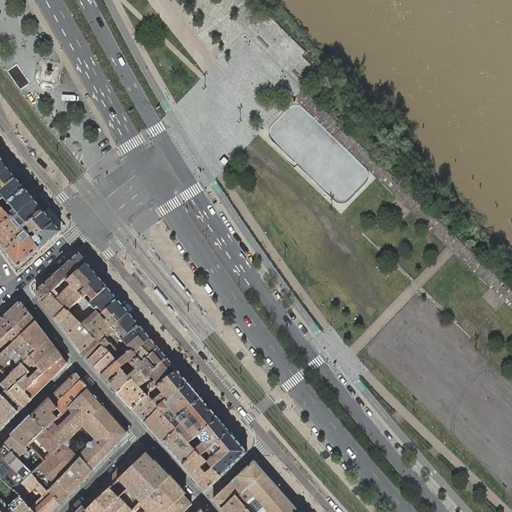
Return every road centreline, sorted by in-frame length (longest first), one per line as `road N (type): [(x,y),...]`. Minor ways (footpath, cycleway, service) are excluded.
road 1 (secondary): [(442,511),(259,288),(175,158)]
road 2 (secondary): [(150,173),(258,333),(406,511)]
road 3 (residential): [(269,441),(86,226)]
road 4 (secondary): [(50,0),(150,173)]
road 5 (secondary): [(175,158),(84,0)]
road 6 (residential): [(86,226),(0,124)]
